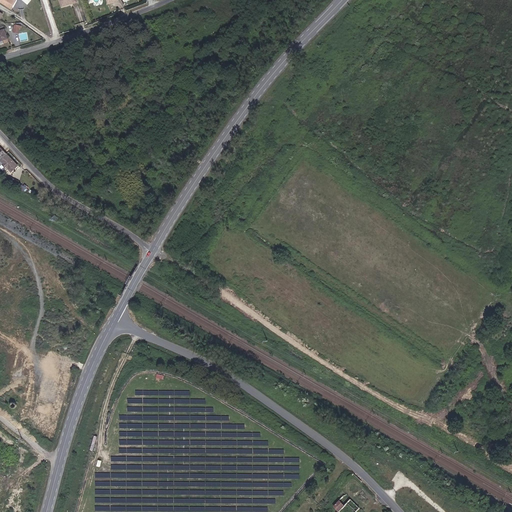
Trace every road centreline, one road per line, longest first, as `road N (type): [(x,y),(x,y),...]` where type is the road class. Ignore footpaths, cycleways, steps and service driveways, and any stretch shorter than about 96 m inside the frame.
road 1 (residential): [(396,511),(344,459),(220,368),(115,320)]
road 2 (tertiary): [(154,248),(238,120),(342,0)]
road 3 (residential): [(0,130),(46,180),(154,248)]
road 4 (residential): [(0,58),(174,0)]
road 5 (tertiary): [(59,464),(115,320)]
